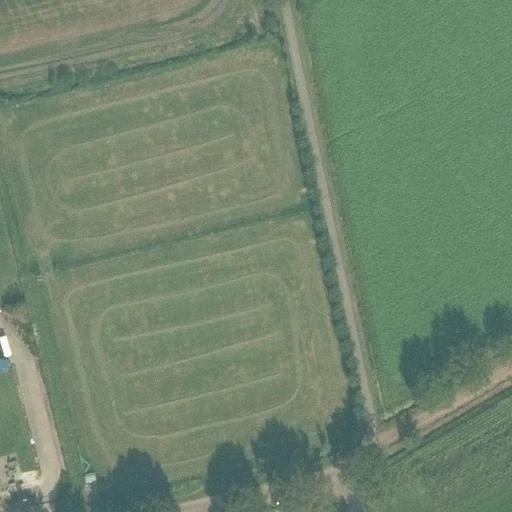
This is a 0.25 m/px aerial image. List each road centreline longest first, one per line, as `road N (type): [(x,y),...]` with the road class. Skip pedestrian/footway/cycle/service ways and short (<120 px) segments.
road 1 (unclassified): [(161,511),(346,474)]
road 2 (track): [(375,443),(511,366)]
